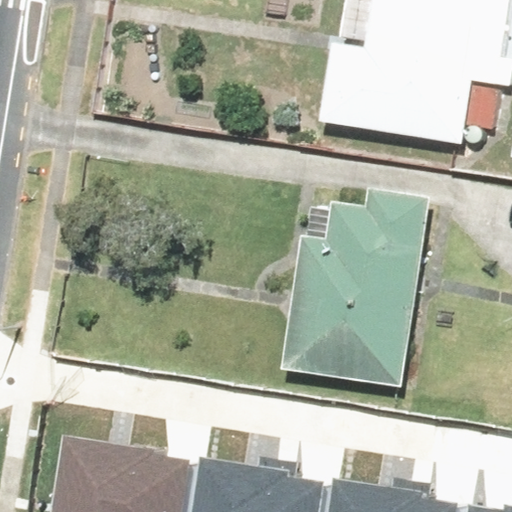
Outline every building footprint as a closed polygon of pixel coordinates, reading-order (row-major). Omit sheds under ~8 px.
[(344,42),(331,121),(472,144),(475,124),(499,128),(506,84),(511,84),(511,58),(511,48),(511,0),(357,0),(350,43),(344,42)] [(413,385),(441,197),(380,188),(378,204),(344,199),(343,208),(323,205),(319,235),(313,234),(294,368),(413,385)] [(487,424),(386,413),(378,485),(480,495),(487,424)] [(78,450),(66,511),(185,511),(193,470),(78,450)] [(207,474),(200,511),(319,511),(323,494),(207,474)] [(453,511),(362,496),(358,511),(453,511)]
